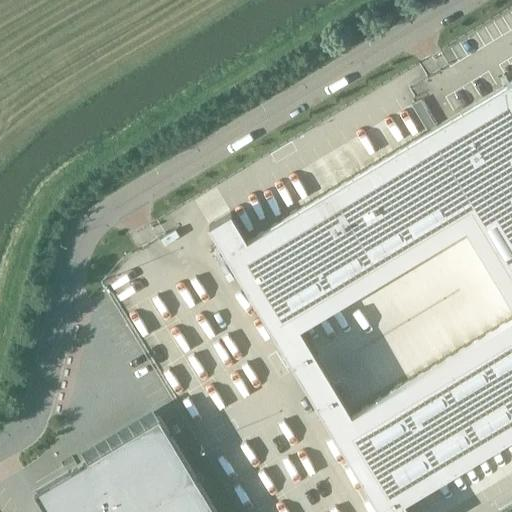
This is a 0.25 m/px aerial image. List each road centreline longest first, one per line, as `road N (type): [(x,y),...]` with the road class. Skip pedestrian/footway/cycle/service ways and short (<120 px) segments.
road 1 (unclassified): [(463,0),(91,226),(42,401),(0,450)]
road 2 (unknown): [(127,200),(156,256),(214,282),(285,401)]
road 3 (unknown): [(285,401),(468,288)]
road 4 (unknown): [(285,401),(351,511)]
road 5 (unknown): [(416,28),(451,71),(511,43)]
